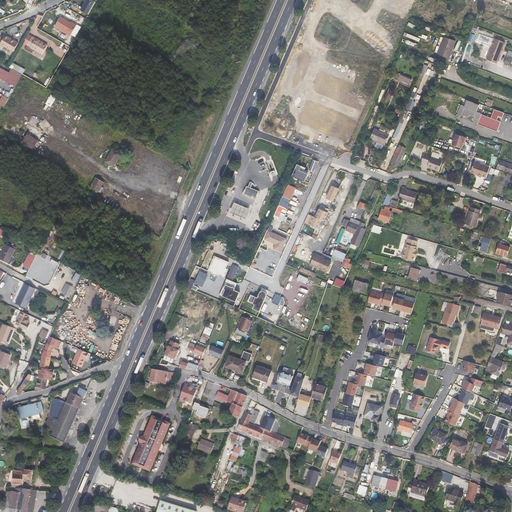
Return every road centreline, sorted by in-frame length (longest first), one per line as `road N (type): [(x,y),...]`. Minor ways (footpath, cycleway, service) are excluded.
road 1 (primary): [(279,0),(123,368)]
road 2 (primary): [(139,359),(292,0)]
road 3 (residential): [(255,131),(389,179),(410,172),(511,207)]
road 4 (residential): [(139,359),(241,389),(324,430)]
road 5 (primary): [(74,511),(139,359)]
road 6 (residential): [(324,430),(343,362),(358,353),(366,322),(379,315),(407,323)]
road 7 (primary): [(123,368),(62,511)]
road 8 (unknown): [(381,176),(432,66)]
